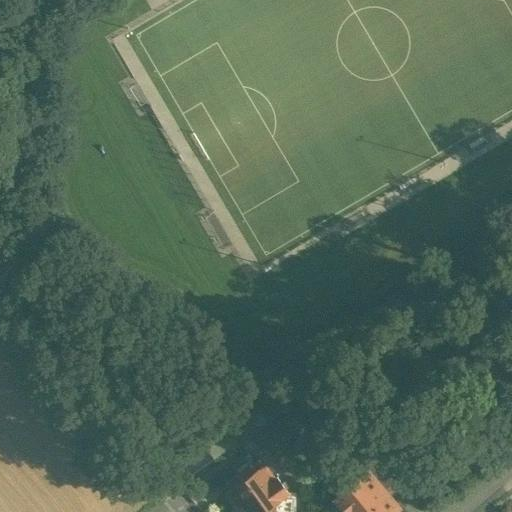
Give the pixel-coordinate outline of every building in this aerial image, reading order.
[(200,439),(213,458),(232,445),(219,426),(200,439)] [(192,427),(171,442),(179,454),(200,439),(192,427)] [(259,459),(226,482),(231,489),(263,466),(259,459)] [(231,489),(225,493),(236,508),(243,503),(249,511),(275,511),(276,506),(274,503),(288,493),(277,477),(274,478),(265,465),(231,489)] [(377,466),(368,473),(389,498),(398,491),(377,466)] [(389,498),(368,473),(336,499),(347,511),(393,511),(398,508),(389,498)] [(249,511),(243,503),(236,508),(234,509),(235,511),(249,511)]
